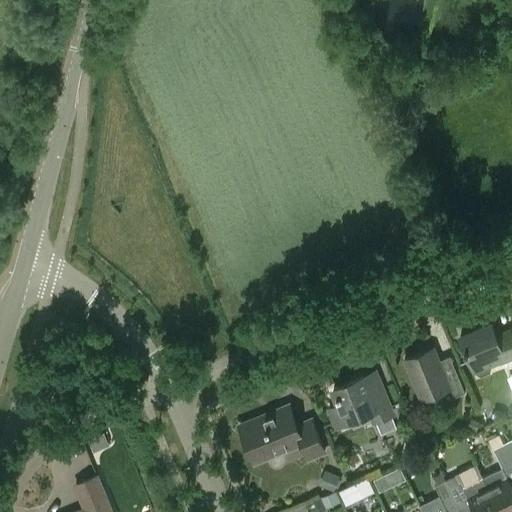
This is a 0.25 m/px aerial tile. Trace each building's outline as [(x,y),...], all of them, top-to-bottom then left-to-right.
[(460,337),(472,364),(476,374),(481,376),(490,372),(492,367),(492,366),(511,357),(511,333),(510,330),(497,335),(492,324),(460,337)] [(460,378),(449,383),(434,347),(405,359),(421,400),(451,388),(454,397),(465,392),(460,378)] [(375,422),(393,415),(375,371),(334,388),(341,404),(330,409),(337,426),(371,412),(375,422)] [(312,419),(298,425),(290,406),(240,426),(254,461),(303,441),(309,457),(325,451),(312,419)] [(105,432),(89,437),(92,448),(108,443),(105,432)] [(511,511),(511,485),(507,476),(507,477),(505,472),(511,467),(511,458),(504,443),(493,448),(502,467),(483,476),(488,486),(500,511),(511,511)] [(442,472),(433,476),(436,483),(445,479),(442,472)] [(379,491),(388,486),(382,474),(373,478),(379,491)] [(339,488),(346,502),(374,489),(368,475),(339,488)] [(85,508),(75,511),(113,511),(98,476),(76,485),(85,508)] [(457,511),(461,510),(450,487),(447,480),(435,485),(448,511),(457,511)] [(461,481),(450,487),(461,510),(472,505),(475,511),(500,511),(488,486),(468,496),(461,481)] [(338,490),(307,497),(310,510),(341,502),(338,490)] [(287,511),(309,511),(306,503),(287,511)]
